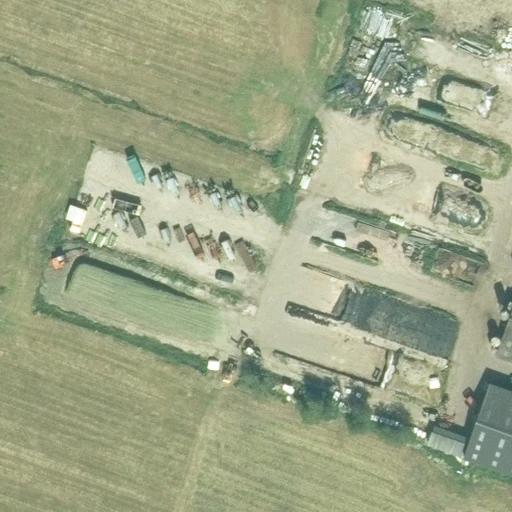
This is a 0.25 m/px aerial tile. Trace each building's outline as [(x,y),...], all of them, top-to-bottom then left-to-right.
[(352,39),(347,57),(357,60),(362,42),(352,39)] [(361,64),(373,66),(377,48),(365,45),(361,64)] [(411,146),(435,152),(440,131),(416,125),(411,146)] [(377,248),(369,265),(383,271),(391,254),(377,248)] [(511,363),(511,309),(496,357),(511,363)] [(408,335),(406,344),(427,349),(430,341),(408,335)] [(366,379),(364,389),(384,392),(385,382),(366,379)] [(511,472),(511,391),(488,383),(463,455),(511,472)] [(439,444),(434,451),(454,462),(459,455),(439,444)]
